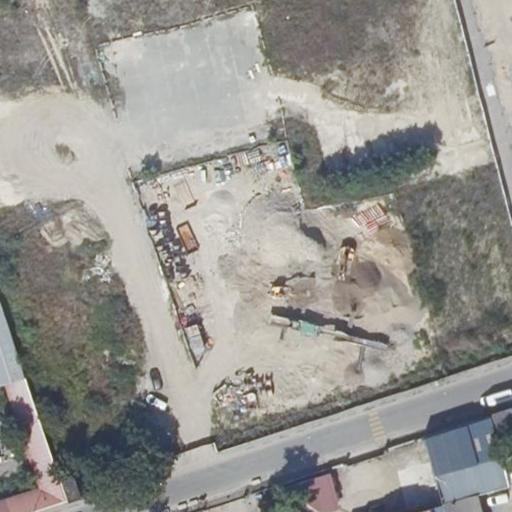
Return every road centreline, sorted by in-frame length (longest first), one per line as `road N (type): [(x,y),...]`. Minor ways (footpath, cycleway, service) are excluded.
road 1 (unknown): [(511,117),(55,73)]
road 2 (unclassified): [(119,511),(511,385)]
